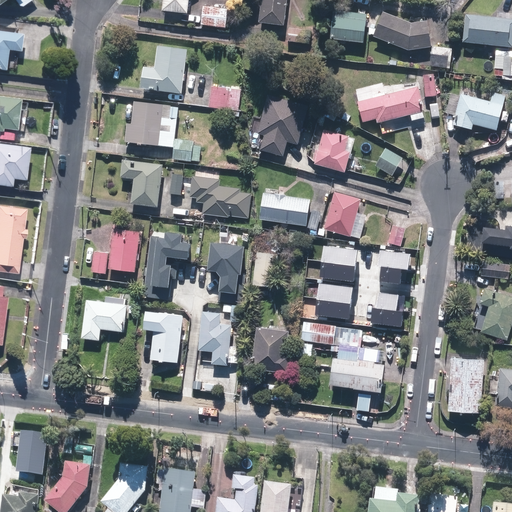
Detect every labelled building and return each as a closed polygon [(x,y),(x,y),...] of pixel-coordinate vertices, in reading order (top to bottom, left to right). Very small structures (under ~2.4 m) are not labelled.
[(162,0),(162,14),(188,15),(188,0),(162,0)] [(285,0),(260,0),(258,25),(283,28),(285,0)] [(228,11),(201,8),(199,29),(226,32),(228,11)] [(409,25),(382,13),(371,39),(406,53),(429,50),(425,23),(409,25)] [(366,15),(331,14),(329,44),(364,45),(366,15)] [(511,48),(511,19),(463,16),(461,47),(495,49),(495,79),(511,80),(511,48)] [(0,66),(7,67),(8,48),(20,49),(22,32),(0,30),(0,66)] [(310,30),(287,30),(287,44),(309,44),(310,30)] [(450,47),(430,46),(430,72),(450,72),(450,47)] [(154,70),(140,69),(139,93),(181,96),(184,51),(155,49),(154,70)] [(431,74),(420,76),(425,104),(436,102),(431,74)] [(358,93),(354,94),(360,124),(375,121),(376,126),(379,126),(381,135),(425,125),(416,86),(402,89),(401,83),(385,86),(384,82),(357,88),(358,93)] [(207,111),(231,112),(230,119),(239,120),(239,113),(241,90),(209,88),(207,111)] [(22,98),(0,96),(0,131),(3,132),(3,126),(10,127),(10,130),(20,131),(21,121),(22,122),(23,115),(20,115),(22,98)] [(489,103),(459,96),(452,130),(470,134),(471,127),(496,133),(496,131),(505,133),(508,119),(500,118),(504,99),(490,96),(489,103)] [(308,107),(267,97),(261,120),(249,117),(245,132),(256,135),(255,137),(262,139),(258,153),(283,159),(286,147),(297,150),(308,107)] [(176,106),(133,104),(131,126),(125,125),(124,146),(135,146),(135,149),(141,149),(141,148),(172,149),(172,161),(201,162),(201,160),(205,160),(205,151),(201,151),(201,145),(190,144),(190,141),(174,140),(176,106)] [(352,117),(336,107),(331,114),(347,124),(352,117)] [(353,140),(322,132),(312,168),(344,176),(353,140)] [(0,184),(13,186),(14,177),(26,178),(29,145),(0,141),(0,184)] [(403,157),(386,148),(375,169),(391,178),(403,157)] [(160,166),(121,163),(120,180),(132,181),(131,198),(128,197),(128,207),(156,209),(160,166)] [(184,175),(171,174),(169,196),(182,197),(184,175)] [(218,179),(191,178),(190,199),(194,200),(194,205),(202,206),(201,217),(249,219),(250,194),(239,193),(240,189),(218,189),(218,179)] [(503,183),(492,182),(492,201),(502,201),(503,183)] [(360,200),(332,193),(322,231),(358,241),(364,216),(356,214),(360,200)] [(309,202),(262,195),(258,221),(305,228),(309,202)] [(28,228),(24,228),(26,207),(0,204),(0,270),(19,272),(23,237),(27,237),(28,228)] [(409,227),(396,224),(391,242),(404,246),(409,227)] [(503,230),(481,229),(480,245),(506,247),(506,250),(511,250),(511,226),(510,226),(510,228),(503,228),(503,230)] [(109,253),(94,252),(92,274),(107,276),(107,272),(133,275),(136,243),(139,244),(140,233),(112,230),(109,253)] [(169,236),(155,235),(148,294),(171,297),(174,276),(178,277),(180,264),(170,263),(171,255),(193,257),(194,242),(186,241),(187,233),(170,231),(169,236)] [(249,245),(215,241),(212,269),(221,270),(225,275),(222,300),(245,302),(248,274),(245,273),(249,245)] [(330,241),(328,257),(361,261),(363,246),(330,241)] [(384,261),(386,262),(408,264),(414,265),(416,250),(385,247),(384,261)] [(277,255),(254,253),(252,287),(274,289),(277,255)] [(361,261),(328,257),(326,273),(359,277),(361,261)] [(408,264),(386,262),(384,277),(405,280),(408,264)] [(510,265),(480,264),(479,278),(509,280),(510,265)] [(321,277),(309,277),(308,292),(321,293),(321,277)] [(358,283),(325,278),(323,295),(356,299),(358,283)] [(384,288),(381,303),(402,306),(404,291),(384,288)] [(511,315),(511,300),(482,291),(477,308),(488,311),(481,334),(504,341),(511,315)] [(356,299),(323,295),(321,310),(354,315),(356,299)] [(103,303),(84,301),(80,341),(98,343),(99,332),(123,334),(126,298),(104,296),(103,303)] [(379,303),(377,318),(406,322),(408,307),(402,306),(381,303),(379,303)] [(180,317),(142,314),(141,334),(151,335),(149,363),(156,363),(156,366),(161,366),(161,364),(177,365),(180,317)] [(219,314),(200,314),(199,353),(212,353),(211,367),(224,367),(224,360),(228,360),(229,338),(234,338),(234,330),(230,330),(230,325),(219,325),(219,314)] [(361,331),(301,323),(300,345),(297,345),(296,367),(314,367),(315,348),(336,349),(336,361),(328,360),(327,389),(379,396),(382,353),(359,351),(361,331)] [(287,334),(254,332),(252,371),(289,373),(290,355),(285,355),(287,334)] [(482,362),(448,360),(444,414),(478,417),(482,362)] [(495,407),(511,407),(511,370),(496,370),(495,407)] [(22,430),(16,471),(42,474),(47,444),(43,444),(44,433),(22,430)] [(61,511),(70,511),(89,488),(92,465),(68,464),(68,475),(47,501),(61,511)] [(132,511),(149,492),(151,467),(124,465),(123,481),(106,502),(112,507),(108,511),(132,511)] [(160,491),(167,492),(164,511),(193,511),(194,506),(206,508),(208,490),(196,489),(198,472),(169,469),(169,471),(162,470),(160,491)] [(238,498),(221,496),(219,511),(258,511),(261,485),(258,485),(259,477),(237,475),(235,489),(239,489),(238,498)] [(264,511),(290,511),(294,485),(269,482),(264,511)] [(403,489),(380,487),(378,499),(374,498),(372,511),(423,511),(425,496),(402,494),(403,489)] [(459,511),(462,496),(433,493),(431,511),(459,511)] [(3,495),(1,511),(35,511),(37,496),(19,494),(19,497),(3,495)] [(511,511),(511,504),(495,503),(494,511),(511,511)]
